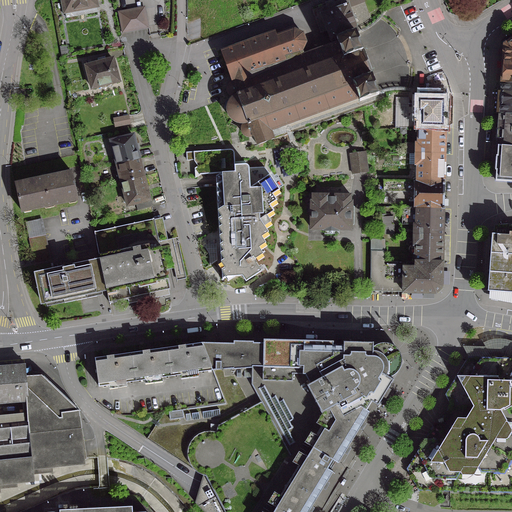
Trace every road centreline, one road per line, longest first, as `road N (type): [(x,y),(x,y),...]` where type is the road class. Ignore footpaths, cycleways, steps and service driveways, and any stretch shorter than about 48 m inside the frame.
road 1 (residential): [(181,45),(161,142),(203,316)]
road 2 (residential): [(239,311),(460,316)]
road 3 (residential): [(9,345),(203,316)]
road 4 (residential): [(474,53),(468,203)]
road 5 (residential): [(460,316),(400,424)]
